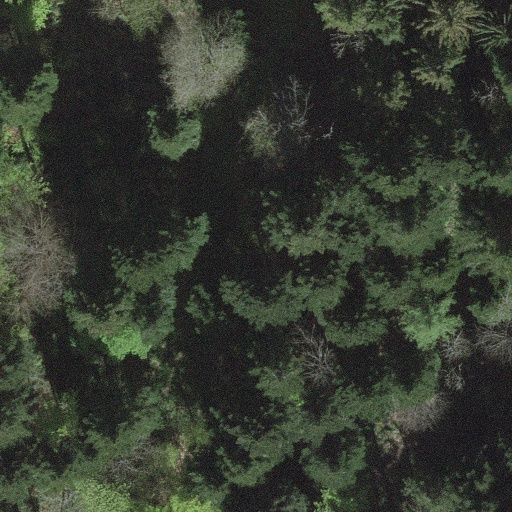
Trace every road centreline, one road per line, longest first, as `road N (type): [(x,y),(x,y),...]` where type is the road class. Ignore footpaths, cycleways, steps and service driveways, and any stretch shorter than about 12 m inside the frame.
road 1 (track): [(305,0),(107,511)]
road 2 (track): [(337,511),(377,463),(511,345)]
